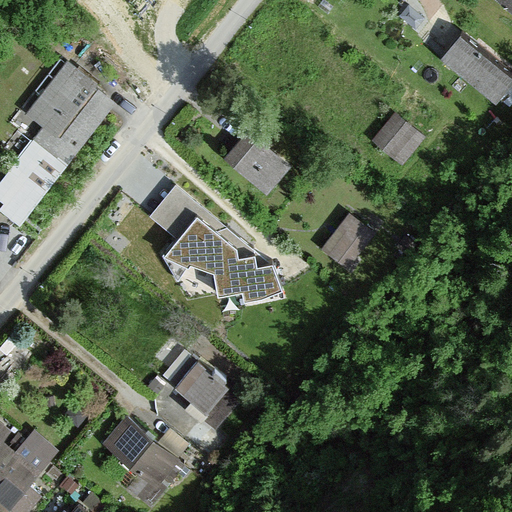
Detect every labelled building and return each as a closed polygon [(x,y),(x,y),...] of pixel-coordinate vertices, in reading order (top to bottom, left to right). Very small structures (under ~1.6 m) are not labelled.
[(511,0),(499,0),(511,11),(511,0)] [(511,81),(461,39),(444,59),(495,101),(511,81)] [(0,183),(0,200),(20,216),(122,89),(74,52),(27,111),(46,126),(0,183)] [(375,140),(402,162),(421,138),(394,117),(375,140)] [(229,159),(267,191),(287,168),(248,136),(229,159)] [(273,257),(175,179),(148,211),(176,232),(164,247),(214,263),(218,286),(245,283),(248,293),(282,281),(273,257)] [(373,232),(349,214),(324,248),(348,266),(373,232)] [(171,384),(202,407),(224,378),(194,355),(171,384)] [(207,446),(220,430),(190,404),(177,419),(207,446)] [(103,441),(147,482),(173,454),(129,414),(103,441)] [(0,498),(8,505),(38,468),(2,437),(10,428),(0,419),(0,498)] [(91,511),(74,497),(60,511),(91,511)]
